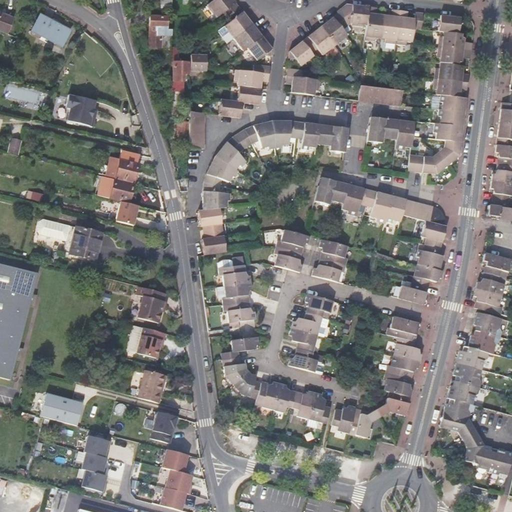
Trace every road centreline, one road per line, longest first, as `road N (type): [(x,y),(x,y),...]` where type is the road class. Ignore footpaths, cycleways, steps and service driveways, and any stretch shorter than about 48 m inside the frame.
road 1 (residential): [(209,447),(172,203),(129,63)]
road 2 (residential): [(359,395),(263,367),(290,280),(303,284)]
road 3 (tertiary): [(448,322),(408,477)]
road 4 (residential): [(303,284),(448,322)]
road 5 (residential): [(274,108),(357,116),(349,178)]
road 6 (residential): [(374,497),(241,465)]
road 7 (residential): [(349,178),(470,202)]
